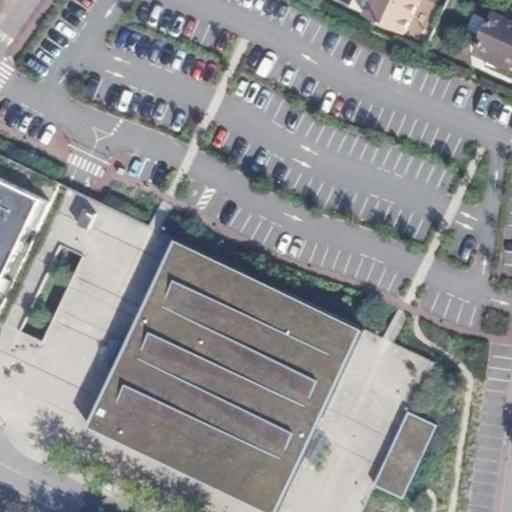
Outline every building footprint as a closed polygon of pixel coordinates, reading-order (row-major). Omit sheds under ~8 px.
[(372,0),(367,12),(410,32),(424,0),(425,0),(372,0)] [(511,21),(494,13),(476,51),(507,67),(510,60),(511,61),(511,21)] [(0,285),(47,201),(0,175),(0,285)] [(368,330),(181,240),(94,421),(271,510),(368,330)] [(441,426),(412,412),(379,486),(406,498),(441,426)]
